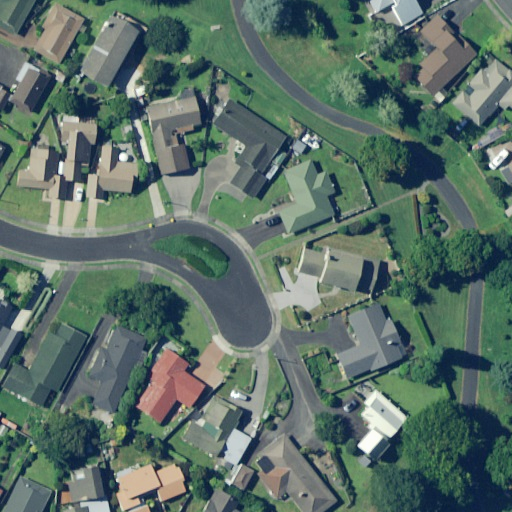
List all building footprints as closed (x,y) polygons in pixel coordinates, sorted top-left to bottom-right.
[(32,0),(0,0),(0,29),(14,37),(32,0)] [(421,14),(413,0),(370,0),(371,1),(368,2),(374,13),(388,5),(401,26),(421,14)] [(45,29),(32,51),(57,65),(82,19),(53,3),(40,26),(45,29)] [(137,32),(111,16),(79,72),(105,87),(137,32)] [(456,39),(435,17),(419,32),(435,49),(418,65),(422,69),(413,77),(431,97),(475,55),(458,36),(456,39)] [(39,70),(23,61),(13,80),(20,83),(11,99),(31,110),(47,80),(37,74),(39,70)] [(511,75),(499,63),(487,77),(481,72),(467,86),(474,91),(468,97),(462,91),(451,103),(477,127),(501,102),(511,112),(511,75)] [(0,111),(10,93),(0,87),(0,111)] [(194,97),(150,106),(145,107),(160,175),(188,169),(182,142),(176,143),(174,135),(192,131),(191,126),(200,124),(194,97)] [(228,185),(252,200),(265,179),(270,182),(286,157),(276,150),(284,136),(228,102),(212,127),(244,147),(236,159),(242,163),(228,185)] [(66,176),(65,182),(80,183),(81,163),(88,163),(90,136),(95,136),(96,122),(60,120),(59,133),(66,134),(64,161),(66,162),(66,176)] [(307,146),(296,138),(289,149),(299,156),(307,146)] [(133,149),(101,147),(100,162),(97,162),(96,177),(87,177),(86,198),(103,199),(104,179),(131,181),(133,149)] [(511,149),(495,158),(501,170),(499,171),(507,186),(511,182),(511,149)] [(65,182),(66,176),(56,176),(58,151),(29,150),(28,170),(17,169),(16,191),(46,193),(45,200),(64,201),(65,182)] [(286,235),(332,216),(330,210),(336,208),(330,193),(332,192),(325,172),(317,176),(310,160),(282,172),(295,205),(277,212),(286,235)] [(304,249),(296,279),(354,295),(355,289),(370,293),(377,262),(327,249),(326,255),(304,249)] [(2,326),(12,304),(0,298),(0,296),(2,293),(0,292),(0,369),(2,371),(20,335),(2,326)] [(386,324),(378,303),(346,316),(359,346),(335,355),(346,381),(400,359),(394,344),(400,341),(392,321),(386,324)] [(87,334),(61,321),(53,336),(48,333),(30,367),(15,360),(1,388),(40,408),(50,389),(57,392),(87,334)] [(132,368),(139,372),(148,353),(140,350),(145,339),(116,326),(105,351),(100,348),(87,377),(101,383),(91,405),(112,414),(132,368)] [(187,365),(165,350),(146,379),(151,382),(134,407),(159,423),(174,400),(188,409),(204,385),(183,372),(187,365)] [(406,419),(374,391),(362,404),(367,408),(360,415),(373,427),(355,447),(373,462),(387,446),(384,443),(406,419)] [(242,411),(213,395),(199,421),(193,418),(181,441),(212,458),(217,449),(224,453),(221,459),(236,467),(250,439),(232,430),(242,411)] [(321,511),(335,502),(283,435),(260,453),(262,455),(253,462),(260,471),(256,475),(275,500),(285,492),(300,511),(321,511)] [(153,473),(149,462),(140,465),(138,461),(127,465),(128,470),(115,475),(120,489),(113,492),(121,511),(125,511),(126,511),(125,511),(146,511),(140,494),(155,488),(160,502),(186,492),(175,464),(153,473)] [(103,496),(97,466),(73,471),(76,483),(67,485),(71,508),(55,511),(108,511),(105,496),(103,496)] [(41,511),(47,499),(19,485),(5,511),(41,511)] [(235,511),(233,510),(237,503),(215,490),(201,511),(235,511)]
